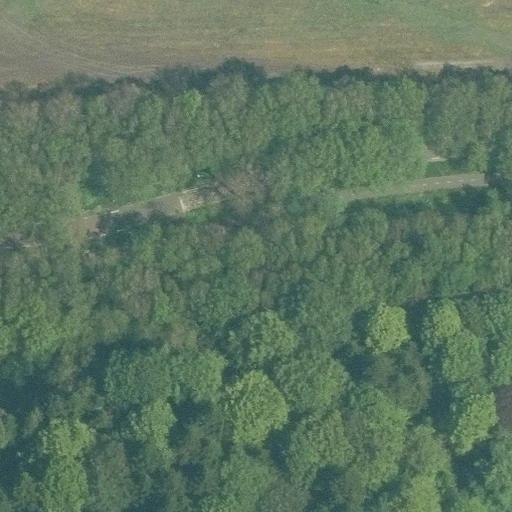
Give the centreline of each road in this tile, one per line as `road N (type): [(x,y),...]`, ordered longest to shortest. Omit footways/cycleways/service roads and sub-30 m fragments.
road 1 (tertiary): [(0,240),(112,226),(327,167),(511,149)]
road 2 (track): [(0,309),(511,288)]
